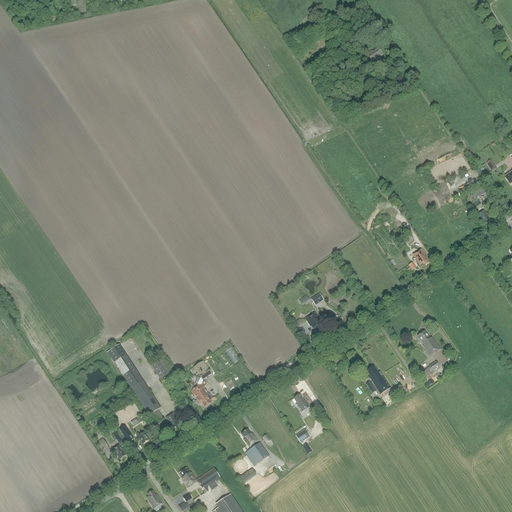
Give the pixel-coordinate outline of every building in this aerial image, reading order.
[(377,58),(383,55),(379,48),(373,52),(372,50),(366,54),(372,64),(378,60),(377,58)] [(360,52),(352,57),(357,64),(361,62),(359,58),(362,56),(360,52)] [(362,72),(370,66),(367,61),(358,66),(362,72)] [(491,161),(487,163),(492,172),(496,169),(491,161)] [(482,186),(480,181),(467,188),(469,193),(482,186)] [(486,193),(484,189),(474,193),(477,198),(486,193)] [(489,222),(490,221),(488,218),(488,217),(486,215),(487,214),(484,210),(478,214),(483,221),(485,224),(486,223),(487,224),(487,223),(488,223),(489,223),(489,222)] [(398,231),(403,228),(398,215),(392,217),(398,231)] [(406,227),(397,233),(401,239),(404,237),(408,243),(414,239),(406,227)] [(422,249),(413,255),(420,266),(423,264),(423,265),(424,264),(426,266),(430,264),(429,263),(428,261),(429,261),(422,249)] [(316,306),(324,300),(320,294),(312,300),(316,306)] [(303,304),(311,299),(309,295),(301,300),(303,304)] [(324,328),(321,324),(322,323),(320,321),(321,320),(315,313),(305,320),(311,327),(312,327),(312,328),(313,328),(317,333),(321,330),(322,331),(323,330),(324,329),(324,328)] [(299,320),(292,324),(295,329),(302,324),(299,320)] [(430,357),(440,350),(432,338),(430,339),(425,332),(418,337),(423,344),(424,346),(423,346),(430,357)] [(161,408),(119,345),(107,353),(155,425),(163,420),(158,411),(161,408)] [(151,366),(162,383),(174,375),(163,358),(151,366)] [(199,365),(206,376),(211,374),(203,362),(199,365)] [(439,367),(436,362),(429,366),(430,367),(422,372),(425,377),(439,367)] [(191,392),(194,396),(197,397),(197,400),(198,402),(209,395),(202,385),(205,383),(202,379),(206,376),(199,365),(190,370),(193,375),(197,372),(201,378),(200,379),(197,386),(198,387),(191,392)] [(380,395),(391,388),(379,371),(378,372),(374,367),(366,372),(369,376),(368,377),(370,379),(369,379),(371,382),(365,386),(371,395),(377,391),(380,395)] [(209,395),(198,402),(200,405),(202,403),(205,408),(212,403),(210,401),(212,399),(213,400),(215,398),(214,397),(212,398),(209,395)] [(304,411),(311,407),(305,398),(304,399),(303,399),(300,395),(294,399),(297,403),(296,404),(301,413),(304,411)] [(174,429),(180,425),(177,420),(179,419),(174,413),(166,418),(170,424),(171,424),(174,429)] [(126,426),(121,429),(129,442),(134,439),(126,426)] [(255,447),(253,444),(258,441),(252,434),(251,434),(248,429),(241,434),(244,439),(244,440),(249,447),(251,449),(245,453),(255,467),(269,457),(260,443),(255,447)] [(295,436),(300,444),(310,437),(306,430),(295,436)] [(115,435),(121,443),(124,441),(118,433),(115,435)] [(143,445),(149,441),(144,433),(140,436),(139,434),(136,435),(140,441),(141,441),(143,445)] [(324,439),(329,436),(327,433),(318,438),(321,443),(325,441),(324,439)] [(110,450),(103,439),(96,443),(101,451),(102,450),(105,454),(110,450)] [(120,460),(127,455),(124,452),(125,451),(120,444),(112,449),(116,455),(117,455),(120,460)] [(214,469),(196,480),(191,472),(190,473),(187,469),(180,473),(183,478),(182,478),(187,487),(197,481),(203,490),(209,486),(211,491),(219,486),(216,481),(220,479),(214,469)] [(241,477),(240,477),(245,483),(245,482),(257,474),(252,469),(241,477)] [(154,509),(162,504),(157,495),(156,496),(153,491),(148,494),(149,496),(147,498),(150,502),(149,502),(154,509)] [(192,499),(189,493),(182,497),(185,503),(192,499)] [(213,511),(243,511),(232,494),(217,504),(219,507),(213,511)] [(185,505),(184,503),(178,506),(182,511),(189,508),(187,504),(185,505)]
